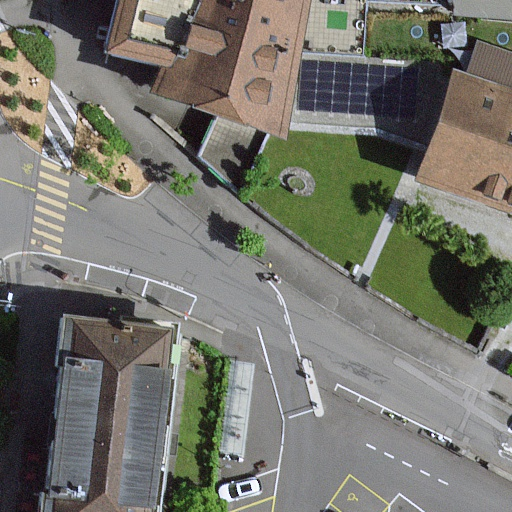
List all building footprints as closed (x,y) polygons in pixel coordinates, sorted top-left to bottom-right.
[(125,0),(113,46),(171,56),(190,0),(125,0)] [(285,133),(298,50),(308,0),(190,0),(171,56),(158,90),(285,133)] [(385,0),(447,7),(447,0),(308,0),(298,50),(360,53),(366,0),(385,0)] [(511,0),(447,0),(447,7),(511,13),(511,0)] [(421,175),(511,207),(511,57),(485,48),(473,82),(457,76),(421,175)] [(145,511),(165,337),(55,325),(33,511),(145,511)]
